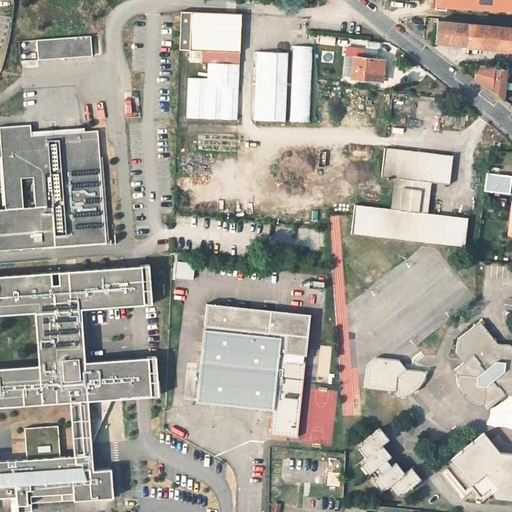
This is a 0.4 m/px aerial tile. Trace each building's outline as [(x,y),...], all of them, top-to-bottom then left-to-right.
[(511,0),(427,0),(427,12),(511,14),(511,0)] [(238,52),(241,14),(191,11),(181,10),(178,48),(188,49),(188,61),(199,62),(200,50),(238,52)] [(511,28),(437,20),(435,42),(511,49),(511,28)] [(333,46),(334,37),(318,35),(317,44),(333,46)] [(95,55),(94,36),(37,39),(38,58),(95,55)] [(311,62),(311,46),(294,47),(295,63),(311,62)] [(351,78),(376,80),(378,68),(381,68),(382,60),(363,58),(364,49),(346,48),(345,56),(353,57),(351,78)] [(238,52),(200,50),(199,62),(206,62),(238,64),(238,52)] [(254,51),(251,120),(282,121),(285,53),(254,51)] [(236,119),(238,64),(206,62),(205,78),(188,78),(186,117),(236,119)] [(466,73),(474,79),(476,65),(466,64),(466,73)] [(474,79),(489,90),(501,98),(503,100),(506,69),(476,65),(474,79)] [(134,112),(133,99),(125,99),(126,113),(134,112)] [(0,250),(106,243),(98,129),(30,134),(29,124),(0,125),(0,143),(5,208),(0,208),(0,250)] [(426,214),(430,187),(430,183),(449,185),(452,157),(384,148),(380,177),(394,179),(391,209),(354,205),(353,215),(351,233),(465,246),(468,219),(426,214)] [(324,155),(330,167),(338,164),(332,152),(324,155)] [(304,174),(309,171),(301,158),(296,162),(304,174)] [(484,190),(510,193),(511,175),(486,172),(484,190)] [(176,278),(195,280),(197,263),(178,260),(176,278)] [(0,367),(0,406),(69,401),(87,400),(158,395),(156,356),(85,361),(81,309),(152,303),(149,264),(0,275),(0,314),(34,312),(38,364),(0,367)] [(206,302),(203,330),(280,338),(281,333),(308,336),(310,314),(206,302)] [(498,344),(480,322),(458,340),(457,353),(464,363),(455,370),(457,373),(457,374),(456,374),(456,376),(457,376),(457,381),(458,387),(461,393),(466,399),(470,403),(475,405),(480,407),(485,407),(487,410),(505,395),(511,395),(511,454),(500,453),(485,433),(452,460),(481,496),(489,490),(495,498),(511,499),(511,346),(498,344)] [(281,333),(280,338),(203,330),(196,400),(273,409),(270,433),(289,435),(296,436),(308,336),(281,333)] [(396,392),(396,397),(401,397),(405,396),(410,394),(414,392),(417,388),(421,385),(423,381),(426,372),(407,370),(399,359),(377,357),(368,365),(366,388),(396,392)] [(0,511),(17,511),(18,504),(31,503),(112,497),(110,469),(92,469),(87,400),(69,401),(74,455),(60,456),(58,426),(44,427),(44,428),(39,429),(39,427),(25,428),(27,459),(0,460),(0,511)] [(379,428),(361,443),(362,445),(359,448),(366,457),(362,460),(363,462),(360,465),(368,475),(372,472),(376,478),(373,481),(380,490),(383,487),(385,489),(389,486),(396,495),(400,492),(402,494),(420,480),(411,469),(403,474),(394,464),(390,467),(385,461),(389,457),(381,446),(388,440),(379,428)] [(325,484),(336,484),(336,462),(325,461),(325,484)] [(31,503),(18,504),(17,511),(18,511),(32,511),(31,503)]
